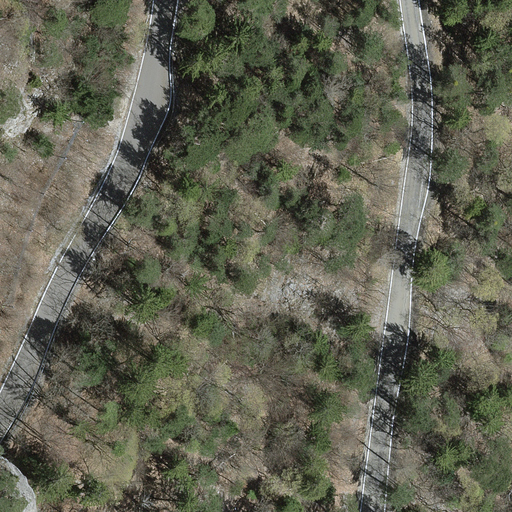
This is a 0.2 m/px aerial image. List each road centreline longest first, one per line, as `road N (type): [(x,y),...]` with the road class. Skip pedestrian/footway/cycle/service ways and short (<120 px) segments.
road 1 (unclassified): [(371,511),(422,112),(409,0)]
road 2 (unclassified): [(167,0),(130,160),(0,415)]
